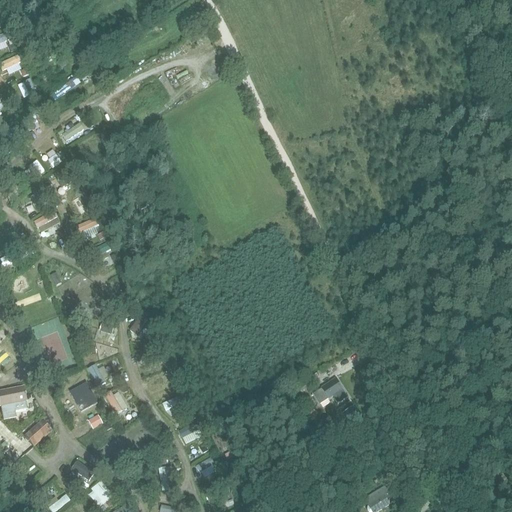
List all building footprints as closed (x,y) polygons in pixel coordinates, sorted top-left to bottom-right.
[(58,131),(64,140),(85,128),(80,118),(58,131)] [(42,150),(51,163),(59,158),(51,145),(42,150)] [(34,176),(44,166),(34,155),(24,165),(34,176)] [(34,214),(38,223),(55,215),(50,206),(34,214)] [(87,227),(77,236),(84,243),(94,234),(87,227)] [(52,258),(43,263),(55,281),(60,278),(65,286),(73,280),(60,260),(56,263),(52,258)] [(107,335),(112,336),(115,326),(104,322),(101,331),(107,333),(107,335)] [(59,329),(41,338),(51,359),(69,351),(59,329)] [(102,363),(97,365),(94,361),(87,364),(96,385),(109,379),(102,363)] [(329,400),(333,397),(338,405),(348,399),(336,380),(322,389),(322,390),(316,394),(322,404),(329,400)] [(70,394),(75,402),(81,414),(98,404),(87,384),(70,394)] [(127,405),(116,386),(110,389),(121,408),(127,405)] [(112,412),(119,409),(111,388),(104,391),(112,412)] [(15,390),(0,393),(0,407),(0,408),(3,422),(15,419),(14,413),(26,411),(25,403),(26,403),(25,397),(25,396),(25,394),(24,395),(23,390),(15,392),(15,390)] [(164,407),(173,405),(171,397),(162,399),(164,407)] [(128,406),(123,411),(129,416),(134,412),(128,406)] [(354,407),(343,414),(352,428),(363,421),(354,407)] [(98,411),(88,416),(93,426),(103,420),(98,411)] [(40,418),(22,431),(30,443),(48,430),(40,418)] [(0,440),(0,446),(1,447),(9,443),(6,437),(0,440)] [(72,466),(79,472),(86,464),(79,457),(72,466)] [(170,462),(157,464),(159,475),(172,473),(170,462)] [(86,486),(97,504),(113,494),(102,476),(86,486)] [(366,502),(371,511),(378,511),(390,505),(385,497),(389,495),(386,490),(366,502)] [(45,499),(53,510),(62,502),(54,492),(45,499)]
